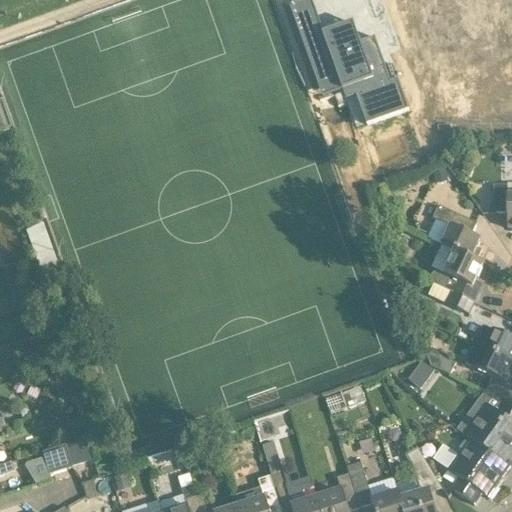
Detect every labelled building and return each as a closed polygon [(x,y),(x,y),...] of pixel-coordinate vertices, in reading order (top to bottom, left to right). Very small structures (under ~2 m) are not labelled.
[(355,25),(323,36),(347,103),(357,99),(368,129),(411,114),(400,83),(393,85),(377,40),(362,45),(355,25)] [(464,169),(462,175),(471,178),(473,172),(464,169)] [(433,175),(436,187),(448,184),(445,172),(433,175)] [(511,186),(508,186),(508,188),(494,188),(494,216),(508,216),(508,232),(511,231),(511,186)] [(456,255),(476,265),(481,254),(477,252),(481,243),(467,237),(473,224),(455,216),(455,215),(439,208),(433,222),(450,229),(442,248),(441,248),(456,255)] [(40,271),(56,267),(47,229),(30,233),(40,271)] [(392,243),(398,240),(399,233),(393,229),(387,232),(386,239),(392,243)] [(476,265),(456,255),(446,277),(438,274),(434,277),(430,285),(434,287),(450,294),(475,306),(482,291),(475,287),(484,268),(476,265)] [(405,282),(405,292),(412,293),(417,289),(416,282),(405,282)] [(475,306),(450,294),(444,306),(445,307),(469,318),(475,306)] [(485,353),(511,365),(511,342),(483,329),(474,348),(485,353)] [(511,365),(485,353),(477,372),(506,386),(510,377),(511,377),(511,365)] [(456,366),(426,354),(432,369),(451,378),(456,366)] [(68,384),(65,372),(52,375),(54,383),(60,386),(68,384)] [(343,412),(338,398),(324,402),(329,416),(343,412)] [(470,442),(504,467),(511,456),(511,407),(505,404),(497,415),(485,406),(464,437),(470,442)] [(64,416),(71,437),(88,431),(81,410),(64,416)] [(265,440),(297,428),(291,413),(259,424),(265,440)] [(511,471),(504,467),(470,442),(458,459),(454,456),(444,470),(459,480),(450,492),(474,509),(482,497),(489,502),(511,471)] [(88,443),(75,444),(76,464),(88,464),(88,443)] [(273,443),(262,446),(264,454),(276,450),(273,443)] [(42,454),(48,476),(71,470),(65,447),(42,454)] [(397,494),(402,511),(435,511),(430,496),(443,492),(438,484),(418,452),(408,458),(419,486),(422,494),(402,500),(400,493),(397,494)] [(48,477),(46,471),(44,467),(43,461),(22,468),(34,486),(49,481),(48,477)] [(0,478),(14,474),(11,464),(0,467),(0,478)] [(320,511),(317,500),(312,486),(298,491),(292,488),(288,477),(284,475),(280,476),(279,473),(270,476),(271,479),(270,479),(280,511),(320,511)] [(402,511),(397,494),(373,502),(363,473),(350,477),(361,511),(373,507),(374,511),(402,511)] [(113,480),(117,495),(130,492),(127,477),(113,480)] [(357,511),(361,511),(350,477),(338,481),(341,492),(317,500),(320,511),(357,511)] [(280,511),(270,479),(259,483),(262,491),(237,500),(239,508),(240,511),(280,511)] [(240,511),(239,508),(228,511),(212,511),(207,496),(197,499),(200,511),(240,511)] [(200,511),(197,499),(185,503),(187,510),(180,511),(200,511)]
